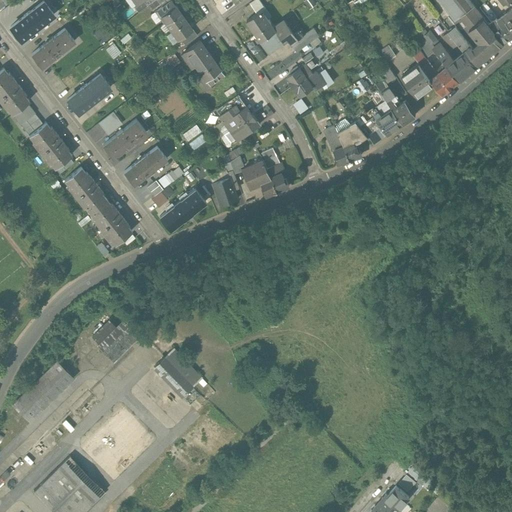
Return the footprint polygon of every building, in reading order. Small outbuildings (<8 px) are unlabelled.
[(159,10),(156,12),(165,24),(180,14),(171,1),(170,2),(168,0),(167,0),(166,1),(168,3),(159,10)] [(258,0),(256,0),(250,4),(257,14),(262,11),(268,19),(271,17),(258,0)] [(478,11),(468,0),(467,0),(465,1),(464,0),(438,0),(456,22),(455,23),(470,42),(475,38),(470,31),(484,19),(478,11)] [(511,6),(506,0),(497,0),(505,10),(511,6)] [(43,1),(30,12),(30,11),(23,16),(24,16),(11,27),(21,39),(32,30),(32,31),(42,24),(42,23),(53,14),(43,1)] [(159,10),(154,2),(148,7),(151,11),(154,9),(156,12),(159,10)] [(257,14),(246,22),(255,34),(271,23),(268,19),(262,11),(257,14)] [(180,14),(165,24),(176,40),(179,38),(191,30),(180,14)] [(489,26),(484,19),(470,31),(475,38),(480,45),(474,51),(456,29),(450,34),(460,47),(460,48),(465,53),(478,68),(506,45),(491,25),(489,26)] [(283,20),(273,27),(271,23),(255,34),(269,53),(287,40),(291,45),(297,40),(293,34),(283,20)] [(503,21),(499,23),(498,21),(491,25),(506,45),(511,40),(511,32),(506,25),(503,21)] [(52,37),(43,44),(43,45),(32,54),(42,66),(55,56),(55,57),(61,52),(61,51),(74,41),(64,28),(53,37),(52,37)] [(191,30),(179,38),(184,45),(196,37),(191,30)] [(302,37),(298,30),(293,34),(297,40),(291,45),(296,53),(312,42),(306,34),(302,37)] [(460,47),(450,34),(444,38),(454,50),(460,47)] [(465,53),(453,64),(450,59),(452,57),(440,41),(437,43),(440,46),(434,50),(441,59),(444,63),(448,68),(459,82),(478,68),(465,53)] [(199,42),(181,55),(191,69),(194,66),(199,74),(214,63),(199,42)] [(384,59),(392,53),(388,46),(379,52),(384,59)] [(429,64),(420,53),(414,57),(420,66),(428,75),(433,71),(434,70),(429,64)] [(310,54),(302,59),(305,63),(313,58),(310,54)] [(214,63),(199,74),(201,76),(198,79),(207,91),(211,88),(213,86),(211,84),(216,81),(221,77),(222,80),(225,78),(219,71),(220,70),(214,63)] [(306,65),(300,69),(287,78),(293,87),(312,73),(306,65)] [(420,66),(419,66),(420,67),(404,79),(403,78),(403,79),(417,99),(435,85),(428,75),(420,66)] [(25,94),(9,73),(7,74),(3,68),(0,70),(0,99),(6,108),(8,107),(12,113),(26,102),(28,100),(24,94),(25,94)] [(448,68),(437,76),(433,71),(428,75),(435,85),(443,95),(459,82),(448,68)] [(316,71),(312,74),(312,73),(293,87),(300,97),(312,88),(314,91),(325,83),(316,71)] [(86,83),(80,88),(80,89),(67,99),(77,112),(89,103),(89,104),(99,96),(98,95),(110,87),(100,74),(87,84),(86,83)] [(221,88),(216,81),(211,84),(213,86),(211,88),(215,92),(221,88)] [(395,103),(387,91),(385,93),(386,94),(382,97),(392,111),(393,112),(397,109),(394,104),(395,103)] [(238,96),(228,102),(231,107),(235,105),(241,100),(238,96)] [(301,98),(292,103),(298,113),(307,108),(301,98)] [(26,102),(12,113),(21,124),(35,113),(26,102)] [(397,109),(393,112),(402,127),(415,117),(405,103),(397,109)] [(231,107),(219,115),(231,132),(252,116),(245,106),(239,111),(235,105),(231,107)] [(392,111),(377,122),(382,129),(387,137),(402,127),(393,112),(392,111)] [(252,116),(231,132),(238,141),(259,126),(252,116)] [(136,120),(122,130),(122,129),(116,134),(116,135),(103,145),(113,158),(124,149),(125,149),(135,142),(134,141),(146,132),(136,120)] [(372,120),(359,129),(367,139),(382,129),(377,122),(374,123),(372,120)] [(67,148),(51,127),(50,128),(45,122),(29,135),(34,141),(32,142),(49,163),(50,162),(55,167),(71,155),(66,149),(67,148)] [(355,124),(337,133),(341,142),(344,150),(350,164),(357,161),(357,160),(361,158),(358,152),(357,152),(355,147),(360,145),(352,134),(359,129),(355,124)] [(187,141),(201,132),(196,125),(182,134),(187,141)] [(367,139),(359,129),(352,134),(360,145),(367,139)] [(202,134),(188,144),(194,151),(207,142),(202,134)] [(341,142),(338,143),(339,146),(337,147),(338,150),(336,151),(337,153),(344,150),(341,142)] [(157,147),(145,156),(145,155),(135,162),(135,163),(124,172),(134,185),(147,174),(147,175),(154,170),(153,169),(166,159),(157,147)] [(272,150),(261,154),(264,162),(275,158),(272,150)] [(337,153),(334,154),(336,160),(335,161),(338,168),(342,166),(342,168),(350,164),(344,150),(337,153)] [(263,162),(243,171),(251,190),(261,186),(263,191),(261,191),(264,198),(269,196),(269,197),(277,194),(267,171),(263,162)] [(81,167),(64,180),(69,186),(68,187),(84,207),(85,207),(90,212),(106,200),(101,194),(103,193),(86,172),(85,173),(81,167)] [(278,177),(274,168),(267,171),(277,194),(285,191),(285,190),(288,189),(285,182),(284,183),(281,176),(278,177)] [(239,189),(233,172),(227,174),(229,179),(229,178),(233,191),(239,189)] [(229,179),(213,184),(220,207),(236,201),(233,191),(229,178),(229,179)] [(195,190),(181,201),(180,201),(174,206),(174,207),(160,218),(170,231),(183,221),(193,214),(192,214),(205,203),(195,190)] [(110,205),(106,200),(90,212),(94,218),(93,219),(109,240),(111,239),(115,245),(131,232),(127,226),(128,225),(111,204),(110,205)] [(117,326),(112,321),(109,323),(107,321),(92,335),(99,343),(98,344),(113,359),(142,331),(128,316),(117,326)] [(201,378),(173,349),(153,367),(182,396),(201,378)] [(56,359),(13,403),(30,420),(74,377),(56,359)] [(74,413),(67,417),(51,433),(60,442),(81,421),(79,420),(98,401),(92,395),(74,413)] [(123,409),(73,458),(104,490),(154,441),(123,409)] [(73,458),(69,454),(33,490),(54,511),(81,511),(104,490),(73,458)] [(139,492),(124,506),(130,511),(157,511),(158,511),(147,500),(155,492),(148,484),(139,492)] [(383,500),(376,509),(375,507),(371,511),(400,511),(401,511),(399,509),(409,498),(396,487),(388,497),(386,495),(382,499),(383,500)]
